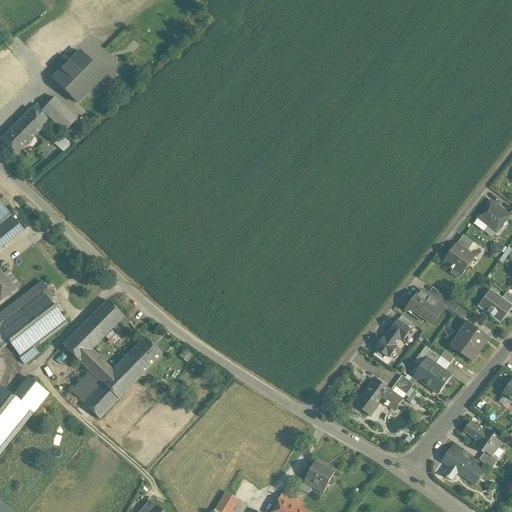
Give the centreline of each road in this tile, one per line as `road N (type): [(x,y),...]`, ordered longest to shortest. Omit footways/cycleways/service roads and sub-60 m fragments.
road 1 (residential): [(305,414),(173,329),(0,166)]
road 2 (residential): [(305,414),(511,150)]
road 3 (residential): [(401,474),(511,341)]
road 4 (unknown): [(30,369),(126,462)]
road 5 (unknown): [(30,369),(120,280)]
